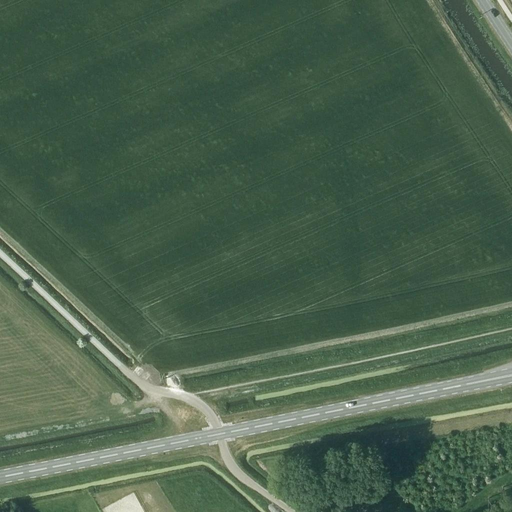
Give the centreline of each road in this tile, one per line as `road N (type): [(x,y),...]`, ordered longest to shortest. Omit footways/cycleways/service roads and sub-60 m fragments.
road 1 (primary): [(195,438),(511,376)]
road 2 (residential): [(195,438),(0,252)]
road 3 (primary): [(0,477),(195,438)]
road 4 (residential): [(293,511),(195,438)]
